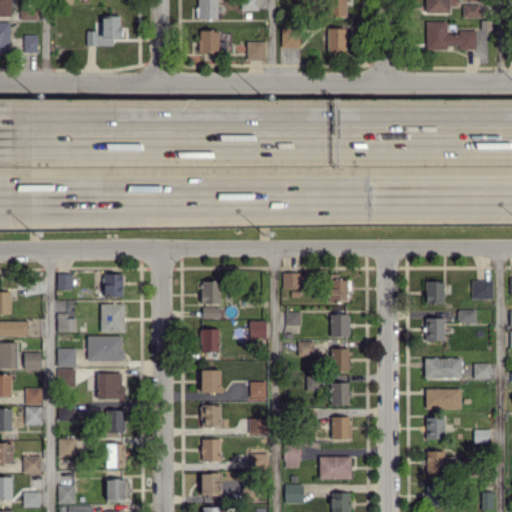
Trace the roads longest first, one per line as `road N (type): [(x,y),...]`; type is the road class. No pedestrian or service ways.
road 1 (residential): [(0,84),(511,78)]
road 2 (residential): [(0,250),(511,246)]
road 3 (motorway): [(511,132),(7,133)]
road 4 (motorway): [(8,195),(511,193)]
road 5 (residential): [(385,246),(386,511)]
road 6 (residential): [(159,249),(161,511)]
